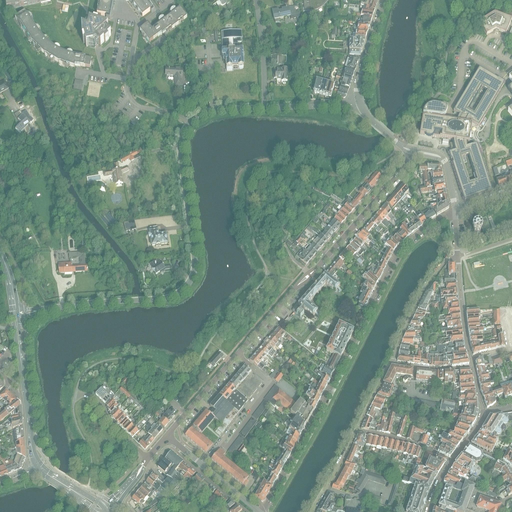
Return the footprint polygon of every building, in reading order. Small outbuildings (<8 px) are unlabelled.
[(7,0),(10,9),(51,1),(50,0),(7,0)] [(99,0),(98,10),(97,14),(106,16),(106,19),(110,19),(113,0),(125,0),(126,0),(126,1),(127,1),(128,0),(129,0),(140,14),(140,15),(141,17),(142,17),(150,11),(151,13),(154,11),(146,0),(99,0)] [(309,0),(311,6),(312,9),(321,8),(321,6),(325,5),(324,1),(330,0),(309,0)] [(282,11),(279,12),(279,9),(274,9),(274,11),(272,11),(274,20),(274,22),(275,22),(276,22),(279,23),(279,21),(280,21),(279,18),(299,14),(297,6),(287,8),(287,7),(285,8),(282,9),(282,11)] [(152,29),(148,23),(140,29),(149,42),(161,33),(162,34),(171,27),(172,29),(187,17),(180,8),(152,29)] [(38,33),(25,11),(15,17),(28,39),(30,38),(38,52),(41,51),(52,62),(54,60),(68,68),(70,66),(74,67),(75,65),(90,67),(91,59),(72,56),(66,54),(59,51),(54,48),(47,43),(43,39),(38,33)] [(506,33),(511,19),(495,13),(494,13),(479,22),(486,35),(493,31),(494,34),(498,34),(499,30),(506,33)] [(87,30),(82,28),(84,39),(82,39),(83,43),(85,43),(86,47),(93,45),(94,48),(94,47),(95,47),(95,45),(99,44),(100,45),(104,42),(105,43),(109,40),(107,39),(111,35),(106,30),(108,28),(104,27),(104,25),(98,23),(94,22),(93,24),(89,23),(89,24),(87,30)] [(242,30),(221,31),(222,49),(231,49),(231,50),(222,50),(223,56),(226,56),(226,67),(227,67),(227,70),(232,70),(232,66),(238,66),(238,68),(240,69),(242,68),(243,67),(243,66),(244,66),(243,58),(244,58),(244,55),(243,55),(243,49),(238,50),(238,42),(242,42),(242,30)] [(350,38),(349,49),(349,55),(356,55),(360,55),(365,39),(350,38)] [(355,70),(359,59),(348,55),(345,66),(355,70)] [(283,66),(283,62),(286,62),(286,57),(272,56),(271,65),(274,66),(274,70),(274,78),(276,79),(277,79),(277,80),(282,80),(282,82),(283,84),(285,84),(286,82),(287,82),(287,70),(278,70),(278,66),(283,66)] [(345,68),(343,73),(353,76),(355,70),(346,67),(345,68)] [(166,75),(174,75),(175,87),(183,86),(182,78),(183,69),(176,68),(176,70),(166,69),(166,75)] [(419,126),(419,127),(418,128),(418,129),(417,130),(420,132),(420,134),(453,140),(454,143),(450,143),(450,146),(451,148),(454,147),(455,150),(449,152),(448,152),(450,157),(451,160),(452,160),(453,163),(452,163),(452,164),(464,201),(492,191),(477,143),(467,146),(466,142),(469,142),(472,123),(469,123),(470,121),(479,126),(504,83),(505,82),(498,78),(498,79),(496,78),(497,77),(488,72),(487,73),(479,68),(453,111),(459,115),(458,117),(456,121),(439,119),(439,117),(440,117),(443,117),(445,115),(446,113),(447,108),(446,108),(442,107),(435,105),(432,105),(427,107),(424,110),(423,115),(425,115),(425,116),(422,116),(422,120),(422,121),(421,121),(421,122),(421,123),(421,124),(420,124),(420,125),(420,126),(419,126)] [(9,71),(5,73),(10,82),(14,80),(9,71)] [(342,77),(342,78),(352,81),(353,76),(343,73),(342,77),(344,78),(342,77)] [(314,92),(319,94),(323,80),(322,82),(320,81),(321,79),(317,78),(313,91),(314,92)] [(342,83),(341,86),(349,89),(352,81),(342,78),(340,83),(342,83)] [(75,80),(74,85),(73,89),(81,91),(83,81),(75,80)] [(323,80),(319,94),(325,95),(328,83),(326,83),(327,81),(323,80)] [(0,92),(8,88),(4,81),(0,83),(0,92)] [(329,81),(328,83),(325,95),(331,97),(334,86),(334,85),(332,84),(332,82),(329,81)] [(341,86),(335,84),(334,87),(340,88),(339,91),(347,94),(349,89),(341,86)] [(347,94),(339,91),(335,90),(334,93),(337,93),(336,96),(343,98),(346,97),(347,94)] [(20,111),(14,114),(20,124),(15,129),(20,134),(23,130),(26,135),(32,131),(29,125),(33,120),(30,117),(26,111),(22,114),(20,111)] [(128,155),(120,159),(122,163),(130,159),(131,162),(135,160),(133,157),(131,153),(128,155)] [(115,170),(108,172),(109,175),(113,175),(115,185),(116,185),(118,185),(118,184),(123,184),(121,174),(129,170),(127,166),(122,169),(119,170),(117,162),(114,163),(115,170)] [(419,166),(419,171),(420,174),(423,174),(423,178),(428,178),(427,171),(427,166),(419,166)] [(442,171),(434,173),(430,173),(431,175),(432,175),(434,181),(438,180),(443,179),(442,171)] [(376,172),(371,178),(377,183),(382,177),(376,172)] [(362,180),(365,183),(371,189),(377,183),(371,178),(368,181),(364,178),(362,180)] [(423,178),(424,182),(425,188),(420,189),(421,194),(431,193),(432,193),(430,187),(429,182),(428,182),(428,178),(423,178)] [(365,183),(361,188),(363,189),(368,193),(371,189),(365,183)] [(433,187),(430,187),(432,193),(435,192),(445,190),(444,184),(433,187)] [(402,185),(398,190),(408,198),(409,197),(407,195),(406,194),(409,191),(402,185)] [(316,186),(314,190),(324,194),(326,190),(316,186)] [(354,189),(359,193),(364,197),(368,193),(363,189),(361,188),(359,190),(356,188),(354,189)] [(398,190),(394,194),(401,200),(404,203),(408,198),(398,190)] [(356,198),(355,199),(359,203),(364,197),(359,193),(355,197),(356,198)] [(394,194),(390,199),(400,207),(401,206),(399,204),(398,203),(401,200),(394,194)] [(446,195),(432,198),(433,201),(437,200),(438,204),(436,204),(437,205),(448,203),(446,195)] [(281,207),(289,199),(287,197),(284,200),(282,197),(281,199),(279,198),(275,202),(281,207)] [(345,197),(342,200),(344,201),(350,205),(354,209),(359,203),(355,199),(352,202),(345,197)] [(400,207),(390,199),(386,203),(392,209),(396,206),(397,207),(398,209),(400,207)] [(341,202),(340,203),(342,205),(351,213),(354,209),(350,205),(344,201),(342,200),(341,202)] [(341,207),(339,210),(348,216),(351,213),(342,205),(340,203),(339,205),(341,207)] [(448,203),(437,205),(430,206),(436,216),(449,208),(448,203)] [(385,204),(381,209),(388,214),(391,218),(393,219),(394,218),(390,213),(391,211),(385,204)] [(327,206),(331,210),(334,212),(344,221),(348,216),(339,210),(337,212),(333,208),(332,209),(328,205),(327,206)] [(407,216),(411,213),(404,206),(401,210),(407,216)] [(293,223),(276,207),(274,217),(287,229),(293,223)] [(381,209),(379,212),(385,218),(388,221),(390,219),(392,221),(394,220),(393,219),(391,218),(388,214),(381,209)] [(419,213),(420,215),(421,216),(423,218),(426,222),(436,216),(432,212),(431,213),(429,210),(429,209),(422,213),(421,212),(419,213)] [(333,218),(334,219),(340,225),(344,221),(334,212),(332,214),(335,215),(334,215),(336,217),(334,219),(333,218)] [(379,212),(376,215),(388,226),(389,224),(384,220),(385,218),(379,212)] [(376,215),(373,218),(380,224),(381,223),(386,227),(388,226),(376,215)] [(418,221),(421,226),(426,222),(423,218),(421,216),(420,215),(416,218),(418,221)] [(328,219),(327,220),(331,223),(337,229),(340,225),(334,219),(333,218),(330,221),(328,219)] [(373,218),(370,222),(373,225),(374,224),(377,226),(377,227),(380,230),(382,229),(378,226),(380,224),(373,218)] [(479,220),(481,227),(480,227),(477,225),(474,226),(473,229),(474,232),(477,233),(479,232),(481,229),(482,229),(484,235),(490,233),(485,218),(479,220)] [(123,223),(126,232),(137,229),(134,220),(123,223)] [(331,223),(327,220),(326,220),(325,221),(330,225),(328,227),(334,232),(337,229),(331,223)] [(412,220),(410,221),(413,225),(416,230),(421,226),(418,221),(415,224),(412,220)] [(404,222),(402,224),(403,227),(410,235),(416,230),(413,225),(410,221),(413,225),(410,228),(408,225),(407,226),(404,222)] [(373,225),(370,222),(364,228),(368,232),(373,227),(374,227),(375,226),(376,227),(377,226),(374,224),(373,225)] [(326,229),(324,231),(331,236),(334,232),(328,227),(322,223),(321,225),(326,229)] [(403,227),(400,229),(407,237),(410,235),(403,227),(402,224),(401,225),(403,227)] [(149,235),(149,236),(159,235),(158,235),(157,226),(149,227),(150,235),(149,235)] [(364,229),(360,233),(374,245),(376,243),(369,237),(370,235),(364,229)] [(401,231),(397,235),(403,241),(407,237),(400,229),(400,230),(401,231)] [(315,234),(314,236),(317,238),(324,244),(327,240),(321,235),(316,231),(315,232),(319,236),(318,237),(315,234)] [(324,231),(321,235),(327,240),(331,236),(324,231)] [(360,233),(357,237),(364,243),(365,241),(370,245),(370,246),(371,247),(372,248),(374,245),(360,233)] [(159,235),(149,236),(150,238),(151,238),(152,246),(156,245),(156,246),(161,246),(161,244),(168,243),(166,234),(158,235),(159,235)] [(388,238),(389,239),(390,240),(397,247),(400,244),(394,238),(393,238),(391,235),(388,238)] [(397,235),(394,238),(400,244),(403,241),(397,235)] [(311,240),(320,248),(324,244),(317,238),(314,236),(312,240),(311,240)] [(356,238),(352,242),(362,250),(363,251),(364,252),(366,251),(361,247),(363,244),(356,238)] [(384,243),(385,244),(389,248),(393,252),(397,247),(390,240),(389,239),(388,238),(384,243)] [(311,240),(307,244),(317,252),(320,248),(311,240)] [(352,242),(349,246),(356,252),(360,256),(363,251),(362,250),(352,242)] [(308,245),(304,249),(313,257),(317,252),(307,244),(307,245),(308,245)] [(349,246),(345,250),(349,253),(349,254),(355,259),(357,260),(358,259),(358,258),(354,254),(356,252),(349,246)] [(511,247),(464,262),(463,271),(465,278),(471,277),(472,281),(464,284),(466,310),(479,309),(478,305),(483,304),(484,304),(485,305),(504,299),(507,311),(511,309),(511,247)] [(301,250),(300,251),(303,254),(304,255),(303,255),(310,260),(313,257),(304,249),(302,252),(301,250)] [(345,250),(339,258),(343,261),(349,254),(349,253),(345,250)] [(300,251),(298,254),(296,255),(300,259),(299,261),(305,266),(310,260),(303,255),(304,255),(303,254),(300,251)] [(59,273),(64,273),(88,272),(87,270),(88,270),(88,268),(87,268),(87,264),(85,265),(84,252),(69,253),(69,257),(80,257),(81,265),(72,266),(71,263),(64,263),(58,263),(59,273)] [(355,265),(365,274),(376,284),(378,280),(369,272),(366,269),(367,269),(361,263),(363,261),(362,261),(363,260),(360,257),(358,259),(357,261),(358,262),(355,265)] [(338,259),(335,262),(341,267),(343,269),(344,267),(342,266),(344,263),(338,259)] [(377,259),(376,261),(377,262),(385,268),(387,264),(382,259),(380,262),(377,259)] [(149,264),(150,265),(156,274),(161,271),(162,271),(165,269),(171,269),(170,265),(164,266),(161,262),(158,263),(159,265),(157,266),(154,261),(149,264)] [(377,262),(376,261),(377,262),(377,263),(378,264),(379,265),(377,267),(378,268),(382,272),(385,268),(377,262)] [(335,262),(332,266),(338,271),(341,273),(342,272),(339,269),(341,267),(335,262)] [(373,263),(367,269),(366,269),(369,272),(378,280),(382,272),(378,268),(377,267),(373,263)] [(332,266),(329,269),(335,274),(338,277),(340,279),(341,277),(339,275),(336,273),(338,271),(332,266)] [(335,274),(329,269),(325,273),(335,281),(336,279),(333,276),(335,274)] [(455,276),(455,271),(445,271),(445,279),(449,279),(449,277),(455,276)] [(325,274),(309,292),(314,297),(326,283),(335,291),(340,286),(325,274)] [(361,277),(362,278),(363,278),(367,282),(374,288),(376,284),(365,274),(365,275),(364,276),(363,274),(361,277)] [(363,278),(362,278),(366,281),(362,285),(372,293),(374,288),(367,282),(363,278)] [(455,283),(448,283),(446,284),(439,284),(432,284),(431,285),(436,285),(435,293),(440,292),(456,290),(455,283)] [(362,295),(361,297),(368,300),(372,293),(362,285),(362,286),(361,285),(360,288),(362,289),(360,294),(362,295)] [(440,292),(440,298),(436,298),(436,300),(435,300),(435,303),(437,303),(431,304),(432,312),(439,311),(438,306),(438,303),(439,303),(441,303),(441,300),(442,300),(442,299),(457,297),(456,290),(440,292)] [(301,301),(298,304),(292,311),(296,315),(297,314),(300,317),(304,313),(302,311),(304,308),(313,316),(318,311),(309,303),(314,297),(309,292),(301,301)] [(430,301),(434,293),(434,292),(426,292),(425,295),(425,296),(428,297),(428,299),(430,300),(430,301)] [(422,301),(421,302),(424,304),(423,305),(427,306),(428,307),(427,306),(430,301),(430,300),(428,299),(428,297),(425,296),(422,301)] [(358,302),(357,302),(360,303),(365,306),(368,300),(361,297),(359,300),(360,301),(359,302),(358,302)] [(438,303),(438,306),(440,306),(441,306),(441,305),(448,304),(451,303),(458,302),(457,297),(442,299),(442,300),(441,300),(441,303),(439,303),(438,303)] [(421,302),(418,309),(422,311),(426,311),(428,307),(427,306),(423,305),(424,304),(421,302)] [(441,305),(441,306),(442,306),(443,310),(447,310),(448,315),(459,313),(458,308),(450,309),(449,309),(448,304),(441,305)] [(445,322),(446,322),(460,320),(459,313),(448,315),(438,316),(438,322),(445,321),(445,322)] [(461,330),(460,320),(446,322),(447,328),(441,329),(442,333),(445,332),(448,332),(448,329),(450,329),(452,329),(451,328),(453,328),(454,331),(453,331),(461,330)] [(339,323),(333,337),(347,344),(350,339),(349,339),(354,330),(339,323)] [(278,328),(274,332),(281,338),(285,333),(278,328)] [(274,332),(271,336),(278,342),(280,344),(281,342),(279,340),(281,338),(274,332)] [(271,336),(268,339),(275,346),(277,347),(278,348),(281,344),(280,344),(278,342),(271,336)] [(462,336),(448,338),(448,340),(445,340),(445,342),(443,343),(443,344),(448,343),(450,343),(463,341),(462,336)] [(347,344),(333,337),(326,350),(336,355),(341,357),(345,348),(347,344)] [(403,338),(402,344),(409,345),(412,345),(413,341),(416,341),(417,337),(415,337),(411,338),(403,338)] [(496,343),(491,345),(490,345),(491,350),(500,348),(499,343),(498,340),(498,337),(495,338),(496,340),(496,343)] [(268,339),(265,343),(276,352),(274,350),(277,347),(275,346),(268,339)] [(265,343),(262,346),(269,352),(273,355),(276,352),(265,343)] [(444,345),(436,345),(437,355),(445,355),(445,354),(450,353),(457,353),(457,354),(461,354),(465,353),(464,348),(449,349),(449,347),(444,347),(444,345)] [(262,346),(259,350),(266,356),(268,354),(271,357),(273,356),(273,355),(269,352),(262,346)] [(256,353),(263,359),(266,361),(268,363),(269,361),(268,360),(265,357),(266,356),(259,350),(256,353)] [(213,368),(223,356),(219,352),(209,363),(213,368)] [(256,353),(253,356),(260,363),(264,365),(265,367),(267,365),(262,361),(263,359),(256,353)] [(445,354),(445,355),(445,357),(446,361),(448,361),(451,361),(467,359),(465,353),(461,354),(457,354),(457,353),(450,353),(445,354)] [(331,359),(327,366),(330,368),(333,371),(341,357),(336,355),(333,360),(331,359)] [(408,356),(399,355),(397,361),(408,363),(409,356),(408,356)] [(421,358),(420,364),(429,366),(430,359),(430,358),(429,358),(429,355),(424,355),(420,355),(420,358),(421,358)] [(435,358),(434,366),(439,366),(443,366),(443,357),(445,357),(445,355),(434,355),(435,358)] [(253,356),(250,360),(261,369),(264,365),(260,363),(253,356)] [(475,361),(476,367),(484,366),(485,366),(484,366),(483,358),(484,358),(484,357),(483,357),(480,358),(478,359),(475,361)] [(319,371),(320,371),(330,377),(333,371),(330,368),(329,368),(323,365),(322,365),(320,364),(319,366),(321,368),(319,371)] [(245,366),(229,384),(248,400),(263,381),(245,366)] [(384,397),(390,398),(394,386),(391,385),(396,374),(412,377),(413,369),(391,366),(383,382),(377,394),(384,397)] [(484,366),(476,367),(478,375),(486,374),(484,367),(486,367),(486,366),(485,366),(484,366)] [(314,371),(318,374),(323,378),(321,381),(327,384),(328,383),(329,383),(330,381),(329,381),(329,379),(324,376),(320,372),(316,370),(314,371)] [(421,378),(420,382),(427,383),(428,370),(421,370),(420,378),(421,378)] [(428,370),(427,383),(434,383),(435,371),(428,370)] [(279,372),(276,375),(273,379),(277,382),(283,376),(279,372)] [(486,374),(478,375),(479,384),(487,383),(486,380),(488,379),(487,373),(486,374)] [(310,381),(314,383),(314,384),(317,386),(316,386),(317,387),(318,387),(324,390),(327,384),(321,381),(319,384),(316,381),(312,378),(310,381)] [(487,383),(479,384),(481,390),(490,387),(490,385),(493,384),(493,383),(497,382),(497,381),(487,383)] [(511,395),(511,391),(510,385),(508,381),(500,384),(501,387),(501,388),(502,390),(503,394),(505,398),(511,395)] [(229,384),(219,395),(239,412),(248,400),(229,384)] [(310,389),(310,390),(320,398),(324,390),(318,387),(317,387),(316,386),(317,386),(314,384),(312,386),(313,386),(310,389)] [(95,394),(101,400),(104,396),(103,395),(108,390),(109,389),(107,388),(106,388),(104,386),(95,394)] [(490,387),(481,390),(483,396),(492,393),(495,392),(492,393),(490,388),(490,387)] [(502,390),(501,388),(501,387),(494,389),(495,392),(496,395),(496,396),(503,394),(502,390)] [(279,389),(278,391),(276,393),(274,396),(272,398),(289,411),(294,415),(296,417),(297,418),(299,419),(306,425),(314,411),(301,400),(297,404),(279,389)] [(3,393),(0,396),(0,399),(1,398),(3,400),(9,393),(6,390),(3,393)] [(104,396),(101,400),(106,404),(113,396),(114,395),(111,391),(110,392),(108,390),(103,395),(104,396)] [(320,398),(310,390),(307,397),(311,400),(312,400),(311,402),(317,405),(320,398)] [(492,393),(483,396),(484,401),(494,398),(496,397),(495,395),(496,395),(495,392),(492,393)] [(9,393),(3,400),(5,401),(4,403),(5,404),(7,403),(10,400),(13,396),(12,396),(9,393)] [(131,396),(129,398),(133,402),(136,400),(137,398),(133,394),(131,396)] [(377,394),(373,401),(374,401),(383,404),(386,398),(380,397),(380,396),(377,394)] [(113,396),(106,404),(107,406),(106,406),(109,409),(116,402),(118,401),(119,399),(114,395),(113,396)] [(214,409),(210,413),(213,417),(214,417),(221,423),(215,432),(219,436),(239,412),(219,395),(210,406),(214,409)] [(7,403),(5,404),(7,406),(8,404),(10,406),(17,400),(12,396),(9,399),(10,400),(7,403)] [(494,398),(484,401),(487,408),(492,405),(496,402),(494,398)] [(0,421),(11,413),(12,412),(21,406),(21,404),(17,400),(10,406),(8,407),(2,412),(0,413),(0,421)] [(301,400),(314,411),(317,405),(311,402),(312,400),(311,400),(308,406),(301,400)] [(373,401),(371,407),(374,408),(375,408),(380,410),(383,404),(374,401),(373,401)] [(471,410),(478,411),(478,407),(477,401),(462,401),(462,406),(463,407),(463,410),(471,412),(471,410)] [(116,402),(109,409),(108,410),(111,413),(110,415),(111,416),(120,408),(121,407),(116,402)] [(440,410),(452,413),(453,413),(459,415),(460,410),(454,409),(454,407),(441,404),(440,410)] [(12,412),(11,413),(11,417),(18,415),(18,414),(22,413),(21,406),(12,412)] [(375,408),(374,408),(371,407),(370,407),(366,415),(374,419),(376,413),(375,412),(375,411),(373,410),(375,408)] [(111,416),(111,417),(115,421),(123,413),(124,412),(123,410),(120,408),(111,416)] [(166,408),(165,410),(167,411),(165,414),(172,419),(175,415),(166,408)] [(123,413),(115,421),(119,425),(127,418),(128,416),(126,413),(128,411),(126,410),(124,412),(123,413)] [(198,434),(200,432),(213,417),(214,418),(214,417),(213,417),(206,410),(193,425),(194,426),(192,428),(191,428),(185,435),(205,453),(213,444),(212,444),(211,445),(198,434)] [(476,419),(478,411),(471,410),(471,412),(463,410),(462,410),(461,416),(476,419)] [(294,415),(289,411),(285,415),(290,419),(294,415)] [(164,415),(163,417),(169,422),(172,419),(165,414),(164,412),(163,413),(164,415)] [(9,422),(4,426),(6,428),(9,425),(13,422),(13,421),(22,419),(22,413),(18,414),(18,415),(11,417),(7,420),(9,422)] [(381,427),(380,431),(385,433),(388,422),(391,413),(388,423),(383,422),(384,420),(385,417),(383,417),(382,421),(381,425),(381,427)] [(391,413),(388,422),(392,424),(394,417),(396,417),(396,416),(399,417),(399,415),(391,413)] [(453,413),(452,413),(452,417),(458,418),(459,417),(460,418),(458,423),(472,427),(476,419),(461,416),(459,415),(453,413)] [(490,416),(482,429),(495,436),(497,434),(498,434),(500,434),(501,432),(501,430),(499,429),(503,422),(505,423),(507,423),(508,421),(508,419),(507,418),(508,416),(507,414),(497,415),(490,415),(490,416)] [(290,421),(292,422),(293,423),(293,422),(303,430),(306,425),(299,419),(297,418),(296,417),(294,415),(290,421)] [(399,415),(399,417),(400,418),(400,419),(402,419),(400,426),(404,427),(407,418),(399,415)] [(169,422),(163,417),(162,417),(163,417),(159,423),(164,428),(169,422)] [(127,418),(119,425),(124,430),(133,420),(131,419),(130,420),(127,418)] [(133,420),(124,430),(128,434),(136,426),(133,423),(136,419),(135,418),(133,420)] [(14,423),(12,424),(13,429),(14,429),(22,426),(22,419),(13,421),(14,423)] [(289,428),(292,430),(299,436),(303,430),(293,422),(293,423),(289,428)] [(455,429),(453,434),(463,438),(464,438),(467,434),(472,427),(458,423),(457,423),(455,429)] [(136,426),(128,434),(132,438),(136,434),(140,430),(137,428),(139,426),(137,424),(136,426)] [(157,424),(152,430),(158,435),(163,429),(157,424)] [(414,432),(416,427),(411,425),(407,439),(411,440),(414,432)] [(22,426),(14,429),(15,440),(16,443),(23,439),(22,426)] [(147,426),(145,428),(147,430),(149,432),(148,433),(150,435),(150,434),(155,439),(158,435),(152,430),(151,430),(148,427),(147,426)] [(290,436),(289,437),(297,442),(299,436),(292,430),(289,428),(287,433),(287,434),(290,436)] [(482,430),(478,434),(487,439),(485,442),(495,446),(498,439),(495,437),(495,436),(482,429),(482,430)] [(420,443),(425,445),(429,437),(430,433),(432,434),(433,431),(431,430),(431,431),(429,431),(428,433),(427,437),(423,435),(422,437),(420,443)] [(443,432),(442,433),(443,433),(449,436),(460,442),(463,438),(453,434),(450,432),(448,435),(447,434),(443,432)] [(439,436),(439,437),(440,438),(457,447),(460,442),(449,436),(443,433),(442,433),(442,434),(443,434),(441,437),(439,436)] [(144,437),(142,440),(149,446),(155,439),(150,434),(150,435),(147,438),(143,435),(142,436),(144,437)] [(487,439),(478,434),(471,443),(491,453),(495,446),(485,442),(487,439)] [(287,441),(286,443),(294,448),(297,442),(289,437),(287,436),(285,440),(287,441)] [(356,439),(353,445),(363,448),(364,444),(366,445),(368,436),(367,436),(367,437),(365,437),(364,442),(356,439)] [(149,446),(142,440),(140,442),(137,440),(138,438),(137,437),(134,440),(145,450),(149,446)] [(373,437),(371,446),(376,447),(379,438),(373,437)] [(429,437),(425,445),(426,445),(425,446),(429,447),(430,445),(431,441),(432,442),(436,443),(440,446),(441,445),(442,445),(441,447),(452,454),(457,447),(440,438),(439,437),(438,437),(440,438),(440,439),(441,440),(440,442),(442,444),(437,442),(433,440),(433,439),(429,437)] [(379,438),(376,447),(381,448),(384,440),(379,438)] [(23,439),(16,443),(16,448),(24,448),(24,441),(23,439)] [(294,448),(286,443),(282,441),(279,446),(282,449),(283,449),(290,454),(294,448)] [(389,441),(387,449),(392,450),(395,442),(389,441)] [(395,442),(392,450),(398,452),(400,443),(395,442)] [(440,446),(436,443),(435,446),(438,447),(438,446),(440,447),(437,451),(439,452),(441,453),(449,458),(452,454),(441,447),(442,445),(441,445),(440,446)] [(403,459),(403,461),(406,462),(408,455),(411,446),(405,444),(403,453),(406,454),(404,459),(403,459)] [(353,445),(349,455),(354,457),(357,449),(362,450),(362,448),(363,449),(363,448),(353,445)] [(408,455),(411,456),(409,460),(408,460),(407,463),(410,464),(411,461),(413,457),(416,447),(411,446),(408,455)] [(461,456),(475,464),(481,463),(482,460),(495,466),(493,469),(494,470),(494,469),(494,468),(498,462),(469,446),(468,446),(468,447),(467,449),(466,449),(465,450),(466,450),(464,452),(463,453),(464,453),(463,453),(464,453),(462,456),(462,455),(461,456)] [(503,459),(509,463),(511,457),(511,452),(509,452),(511,448),(509,446),(503,459)] [(414,462),(411,461),(410,464),(415,465),(417,458),(421,460),(421,459),(418,458),(421,449),(416,447),(413,457),(416,458),(414,462)] [(24,448),(16,448),(16,453),(17,455),(25,458),(24,448)] [(247,478),(237,470),(222,457),(225,453),(220,449),(215,454),(211,460),(242,485),(242,484),(246,480),(247,478)] [(283,449),(279,456),(286,462),(290,454),(283,449)] [(179,475),(175,471),(176,469),(178,467),(183,462),(171,451),(164,459),(166,460),(171,464),(174,466),(166,475),(169,477),(173,481),(174,481),(179,485),(184,479),(182,477),(179,475)] [(429,459),(427,464),(441,469),(444,465),(432,459),(434,454),(426,451),(424,457),(429,459)] [(437,455),(434,454),(432,459),(444,465),(447,460),(437,455)] [(1,455),(0,455),(0,459),(4,465),(8,474),(20,469),(17,465),(16,464),(15,465),(13,462),(10,460),(5,462),(5,460),(1,455)] [(25,458),(17,455),(14,462),(16,464),(17,465),(20,469),(21,468),(25,458)] [(357,458),(354,457),(349,455),(346,461),(346,462),(355,465),(355,464),(356,465),(358,461),(356,460),(357,458)] [(286,462),(279,456),(275,462),(278,463),(277,464),(283,467),(286,462)] [(461,456),(455,464),(469,473),(468,474),(470,475),(467,479),(466,482),(468,483),(467,484),(474,488),(473,487),(474,484),(476,485),(479,478),(472,475),(475,469),(473,467),(475,464),(461,456)] [(241,460),(243,462),(248,466),(250,464),(243,458),(241,460)] [(164,459),(161,463),(168,469),(171,464),(166,460),(164,459)] [(404,468),(406,463),(396,459),(394,465),(404,468)] [(275,465),(274,466),(275,467),(280,471),(283,467),(277,464),(278,463),(275,462),(272,460),(271,462),(275,465)] [(183,462),(178,467),(182,471),(187,465),(183,462)] [(346,466),(345,468),(352,471),(355,465),(346,462),(344,465),(345,465),(345,466),(346,466)] [(494,469),(494,470),(497,471),(495,475),(498,476),(500,473),(501,473),(501,472),(506,467),(498,462),(494,468),(494,469)] [(161,463),(158,467),(165,473),(168,469),(161,463)] [(274,470),(271,474),(277,478),(280,471),(275,467),(274,466),(271,464),(269,467),(274,470)] [(418,466),(418,467),(437,474),(441,469),(427,464),(425,469),(421,467),(418,466)] [(455,464),(452,468),(467,479),(470,475),(468,474),(469,473),(455,464)] [(0,477),(8,474),(4,465),(0,466),(0,477)] [(187,465),(182,471),(179,475),(182,477),(191,468),(187,465)] [(414,471),(423,474),(435,479),(437,474),(418,467),(416,466),(414,471)] [(191,468),(182,477),(184,479),(187,476),(190,479),(187,482),(189,483),(190,481),(192,479),(191,478),(196,472),(191,468)] [(352,473),(354,474),(355,472),(352,471),(345,468),(342,473),(349,476),(349,475),(350,476),(352,473)] [(452,468),(450,471),(466,482),(467,479),(452,468)] [(423,474),(414,471),(411,477),(432,484),(433,481),(422,477),(423,474)] [(450,471),(448,475),(463,482),(467,484),(468,483),(466,482),(450,471)] [(503,475),(500,478),(503,482),(506,480),(510,477),(510,476),(511,475),(509,471),(508,471),(503,475)] [(153,473),(150,477),(161,486),(164,482),(159,478),(153,473)] [(198,474),(194,479),(196,481),(200,485),(199,486),(204,479),(198,474)] [(271,474),(267,482),(272,486),(277,478),(271,474)] [(448,475),(446,478),(457,484),(458,483),(462,484),(463,482),(448,475)] [(150,477),(146,481),(152,486),(157,490),(159,488),(160,489),(161,488),(160,487),(161,486),(150,477)] [(164,482),(161,486),(160,487),(161,488),(170,494),(179,485),(174,481),(173,481),(169,477),(165,482),(164,482)] [(432,484),(411,477),(411,479),(404,477),(403,480),(415,485),(429,490),(432,484)] [(457,484),(446,478),(444,482),(445,483),(447,484),(447,485),(447,484),(454,487),(456,488),(457,484)] [(204,479),(199,486),(198,487),(200,488),(199,489),(203,492),(203,493),(204,494),(206,492),(204,491),(206,488),(210,484),(204,479)] [(264,480),(261,486),(269,491),(272,486),(267,482),(264,480)] [(146,481),(143,485),(152,493),(154,490),(155,492),(157,490),(152,486),(146,481)] [(438,506),(439,506),(438,509),(445,511),(466,511),(465,511),(474,488),(467,484),(463,482),(462,484),(458,483),(457,484),(456,488),(454,487),(447,484),(447,485),(446,487),(444,490),(445,490),(439,505),(438,506)] [(210,484),(206,488),(212,493),(213,493),(216,489),(210,484)] [(143,485),(140,489),(147,496),(149,498),(153,494),(152,493),(143,485)] [(406,511),(402,511),(401,511),(402,511),(421,511),(426,501),(429,490),(415,485),(410,500),(406,511)] [(261,486),(258,492),(266,496),(269,491),(261,486)] [(488,494),(496,498),(496,499),(496,498),(497,496),(495,494),(489,491),(479,487),(477,490),(488,494)] [(140,489),(136,494),(144,501),(147,496),(140,489)] [(216,489),(213,493),(214,494),(215,495),(215,496),(214,496),(213,498),(217,501),(223,494),(216,489)] [(266,496),(258,492),(255,496),(262,502),(263,501),(266,496)] [(328,492),(318,511),(327,511),(328,511),(344,511),(345,511),(343,511),(343,510),(337,510),(337,511),(332,509),(335,504),(329,502),(334,494),(333,494),(328,492)] [(132,498),(135,501),(135,502),(137,504),(138,503),(138,504),(140,501),(143,504),(145,501),(144,501),(136,494),(132,498)] [(223,494),(217,501),(221,504),(223,501),(226,504),(230,500),(223,494)] [(497,511),(500,505),(480,497),(476,507),(490,511),(489,511),(497,511)] [(225,507),(224,507),(227,510),(228,509),(229,508),(234,504),(230,500),(226,504),(226,505),(225,507)]
